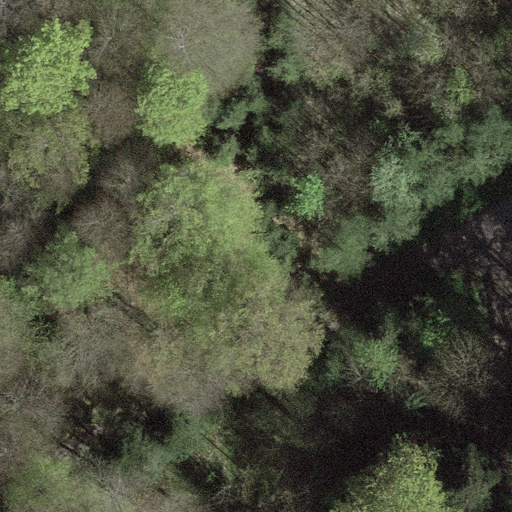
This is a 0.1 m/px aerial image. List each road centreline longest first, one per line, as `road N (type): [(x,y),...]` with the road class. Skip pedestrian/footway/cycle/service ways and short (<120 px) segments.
road 1 (track): [(0,500),(511,197)]
road 2 (track): [(488,511),(511,349)]
